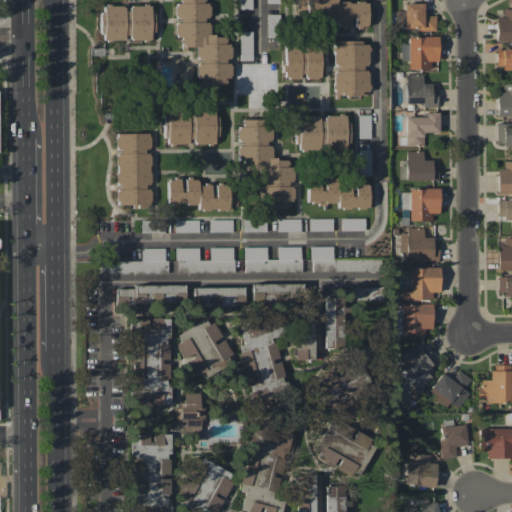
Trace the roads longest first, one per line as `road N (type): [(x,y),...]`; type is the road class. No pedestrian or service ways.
road 1 (residential): [(465,0),(468,331)]
road 2 (primary): [(26,252),(28,511)]
road 3 (primary): [(57,251),(55,0)]
road 4 (primary): [(59,511),(58,332)]
road 5 (primary): [(24,0),(26,151)]
